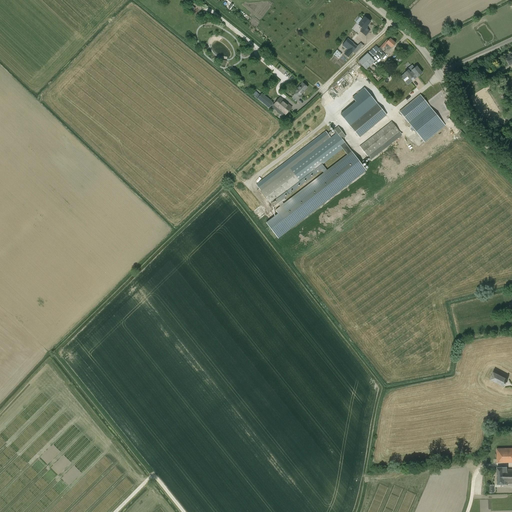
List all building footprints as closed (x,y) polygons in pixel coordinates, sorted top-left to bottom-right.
[(366,28),(367,28),(366,27),(370,22),(365,17),(358,25),(362,28),(360,31),(365,36),(369,31),(366,28)] [(390,38),(388,40),(387,40),(379,48),(378,47),(374,52),(377,54),(376,55),(381,60),(382,59),(384,60),(388,56),(382,50),(385,46),(389,50),(395,43),(390,38)] [(346,40),(342,45),(348,49),(344,54),(348,57),(352,52),(356,47),(346,40)] [(337,49),(333,55),(339,58),(343,53),(337,49)] [(404,73),(409,79),(413,77),(413,76),(415,75),(417,77),(422,73),(417,66),(411,70),(411,71),(410,72),(408,70),(404,73)] [(292,96),(297,101),(300,98),(299,97),(307,87),(302,83),(294,92),(295,93),(292,96)] [(340,115),(350,126),(377,104),(364,88),(352,98),(356,102),(340,115)] [(261,94),(258,99),(269,108),(272,105),(273,104),(270,102),(268,104),(263,101),(266,98),(261,94)] [(424,142),(445,125),(420,95),(399,112),(424,142)] [(273,104),(272,105),(273,106),(272,107),(280,115),(282,113),(285,115),(283,117),(284,117),(285,115),(292,107),(280,98),(274,105),(273,104)] [(359,137),(386,115),(377,104),(350,126),(359,137)] [(391,121),(391,122),(360,146),(359,146),(367,156),(368,156),(367,156),(399,131),(399,132),(399,131),(391,121)] [(337,133),(261,191),(271,204),(342,149),(347,146),(342,139),(345,137),(338,127),(334,130),(337,133)] [(324,167),(321,170),(323,174),(284,204),(281,201),(277,204),(280,207),(276,210),(284,221),(360,162),(352,152),(351,152),(347,146),(342,149),(347,155),(327,171),(324,167)] [(504,387),(505,384),(506,384),(507,382),(506,382),(508,379),(494,372),(490,379),(504,387)] [(495,462),(511,461),(511,447),(495,448),(495,462)] [(497,467),(497,485),(505,484),(508,484),(508,483),(511,483),(511,469),(507,469),(507,467),(497,467)]
